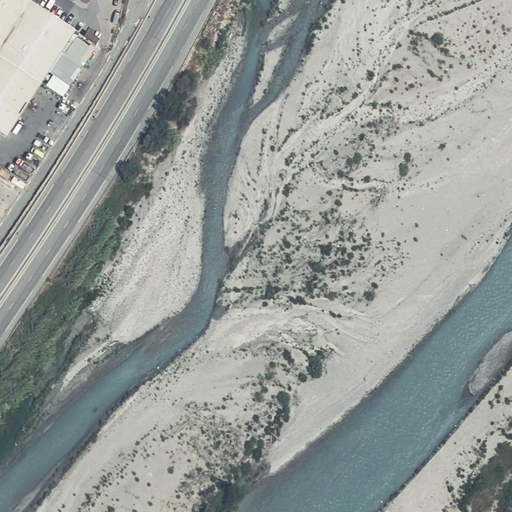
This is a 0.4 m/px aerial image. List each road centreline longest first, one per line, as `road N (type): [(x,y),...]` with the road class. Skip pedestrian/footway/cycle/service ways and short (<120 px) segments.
road 1 (trunk): [(0,323),(103,169),(200,0)]
road 2 (trunk): [(172,0),(72,176),(0,281)]
road 3 (unknown): [(125,34),(112,26),(84,91),(40,153),(23,164),(0,162)]
